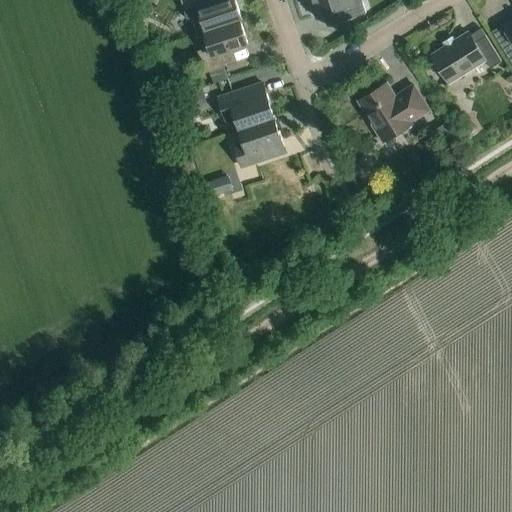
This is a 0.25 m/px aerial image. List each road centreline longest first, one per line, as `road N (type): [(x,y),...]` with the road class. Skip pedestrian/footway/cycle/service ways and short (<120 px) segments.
road 1 (track): [(0,488),(511,169)]
road 2 (residential): [(301,84),(444,0)]
